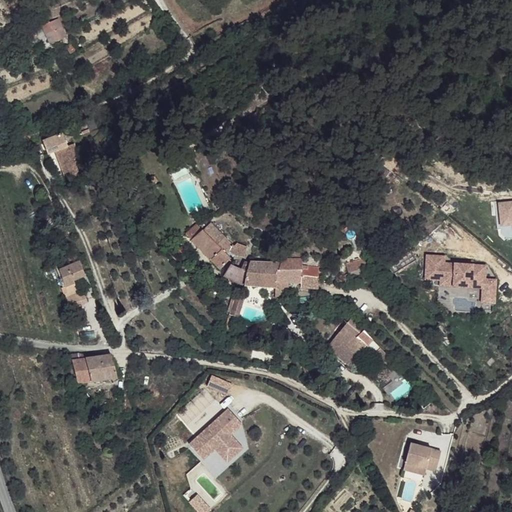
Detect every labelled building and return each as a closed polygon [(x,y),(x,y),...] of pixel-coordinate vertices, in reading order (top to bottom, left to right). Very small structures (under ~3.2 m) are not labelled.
[(57,19),(43,27),(47,35),(62,28),(57,19)] [(62,28),(47,35),(49,40),(52,45),(67,37),(62,28)] [(32,29),(25,34),(30,42),(37,37),(32,29)] [(61,133),(43,141),(48,153),(56,151),(67,146),(61,133)] [(67,146),(56,151),(66,174),(77,170),(74,163),(69,151),(67,146)] [(74,149),(69,151),(74,163),(77,161),(76,158),(79,156),(74,149)] [(77,170),(66,174),(69,181),(80,177),(77,170)] [(511,201),(496,203),(498,228),(511,226),(511,201)] [(196,225),(185,235),(219,270),(230,259),(226,254),(230,251),(232,254),(244,256),(246,248),(236,244),(232,247),(211,223),(202,232),(196,225)] [(486,265),(445,263),(445,255),(424,254),(423,282),(438,283),(438,288),(480,290),(479,303),(495,304),(496,279),(485,278),(486,265)] [(353,258),(346,261),(347,269),(348,272),(357,267),(353,258)] [(301,260),(281,259),(280,263),(277,270),(277,281),(287,282),(300,282),(300,287),(318,287),(317,269),(302,264),(301,260)] [(78,262),(58,271),(62,279),(69,276),(71,281),(87,275),(85,270),(82,271),(78,262)] [(230,264),(223,276),(243,286),(248,264),(243,262),(240,268),(230,264)] [(280,263),(249,262),(248,264),(243,286),(275,288),(275,297),(287,298),(287,282),(277,281),(277,270),(280,263)] [(69,276),(62,279),(65,287),(72,284),(71,281),(69,276)] [(83,290),(77,292),(81,302),(87,300),(83,290)] [(77,292),(65,296),(67,306),(81,302),(77,292)] [(242,300),(233,297),(228,313),(238,316),(242,300)] [(238,316),(228,313),(223,329),(233,332),(238,316)] [(351,318),(329,343),(350,353),(366,346),(373,339),(351,318)] [(329,343),(321,352),(342,372),(358,354),(361,356),(364,353),(365,354),(370,349),(372,351),(379,344),(373,339),(366,346),(350,353),(329,343)] [(379,344),(372,351),(381,359),(388,352),(379,344)] [(388,352),(381,359),(386,364),(393,357),(388,352)] [(73,355),(78,385),(117,378),(113,355),(81,360),(81,354),(73,355)] [(221,378),(214,375),(210,385),(216,388),(221,378)] [(234,385),(221,378),(216,388),(230,395),(234,385)] [(425,395),(418,399),(422,406),(430,402),(425,395)] [(230,409),(190,443),(203,459),(215,448),(225,459),(240,445),(229,431),(240,421),(230,409)] [(244,425),(240,421),(229,431),(232,434),(244,425)] [(399,442),(396,463),(419,467),(429,469),(431,447),(399,442)] [(243,448),(240,445),(225,459),(228,463),(243,448)] [(396,463),(395,470),(418,473),(419,467),(396,463)] [(198,496),(191,503),(197,509),(204,502),(198,496)] [(210,511),(212,511),(204,502),(197,509),(199,511),(210,511)]
